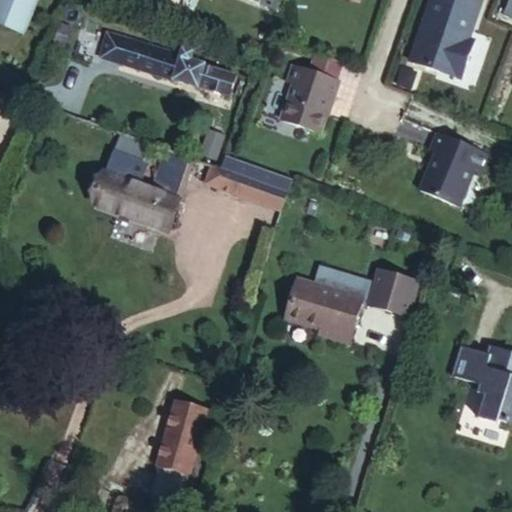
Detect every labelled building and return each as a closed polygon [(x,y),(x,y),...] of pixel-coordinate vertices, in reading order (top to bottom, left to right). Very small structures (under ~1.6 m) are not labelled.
[(0,0),(0,21),(24,31),(37,0),(0,0)] [(279,0),(261,0),(260,4),(275,11),(279,0)] [(484,0),(429,0),(409,65),(463,84),(475,48),(470,46),(484,0)] [(93,40),(125,50),(128,39),(130,33),(98,23),(93,40)] [(128,39),(125,50),(120,63),(199,89),(208,58),(184,50),(182,57),(128,39)] [(338,84),(343,70),(317,60),(311,74),(295,68),(290,81),(296,83),(282,119),(320,133),(327,115),(329,115),(341,85),(338,84)] [(237,78),(205,68),(199,89),(230,99),(237,78)] [(203,150),(215,155),(223,133),(211,128),(203,150)] [(486,156),(436,134),(428,152),(434,155),(417,192),(456,209),(473,172),(478,174),(486,156)] [(194,161),(167,151),(162,164),(189,173),(194,161)] [(180,199),(153,190),(142,185),(149,166),(114,152),(94,206),(167,232),(180,199)] [(292,180),(227,157),(222,170),(212,166),(205,184),(282,212),(292,180)] [(189,173),(162,164),(153,190),(180,199),(189,173)] [(326,267),(319,284),(365,300),(365,301),(372,303),(370,307),(409,321),(421,287),(382,273),(377,286),(326,267)] [(287,317),(322,329),(350,338),(365,301),(365,300),(319,284),(300,278),(287,317)] [(350,338),(322,329),(319,336),(348,344),(350,338)] [(511,354),(491,348),(488,356),(463,348),(454,378),(479,386),(477,394),(486,397),(479,419),(502,427),(504,422),(511,423),(511,424),(511,427),(511,354)] [(208,420),(176,410),(148,502),(180,511),(208,420)]
